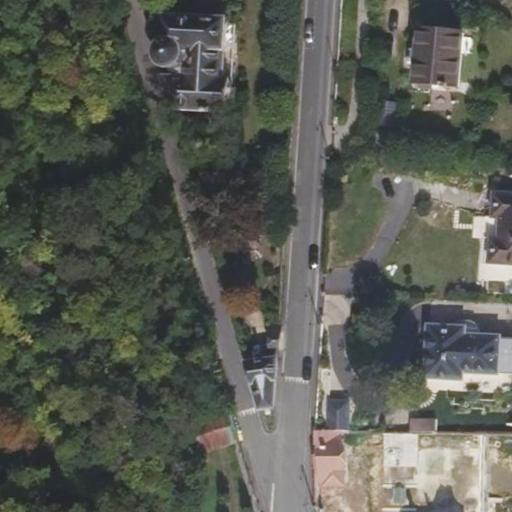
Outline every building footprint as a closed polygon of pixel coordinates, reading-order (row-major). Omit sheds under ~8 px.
[(228,83),(229,26),(155,23),(167,65),(184,74),(186,87),(171,80),(179,109),(236,111),(237,84),(228,83)] [(237,84),(238,26),(229,26),(228,83),(237,84)] [(461,86),(464,37),(421,33),(417,83),(461,86)] [(186,87),(184,74),(167,65),(171,80),(186,87)] [(511,271),(511,199),(493,198),(492,225),(498,226),(496,244),(489,243),(487,270),(511,271)] [(500,378),(501,341),(501,338),(466,337),(466,330),(427,328),(425,384),(463,385),(464,379),(500,380),(500,378)] [(511,341),(501,341),(500,378),(511,377),(511,341)] [(276,407),(279,359),(258,362),(249,363),(262,410),(276,407)] [(221,394),(216,376),(202,380),(207,399),(221,394)] [(409,431),(436,433),(437,416),(410,415),(409,431)] [(240,442),(232,416),(185,427),(191,453),(240,442)] [(347,483),(347,451),(338,450),(338,434),(318,434),(319,483),(347,483)] [(347,451),(347,434),(338,434),(338,450),(347,451)]
